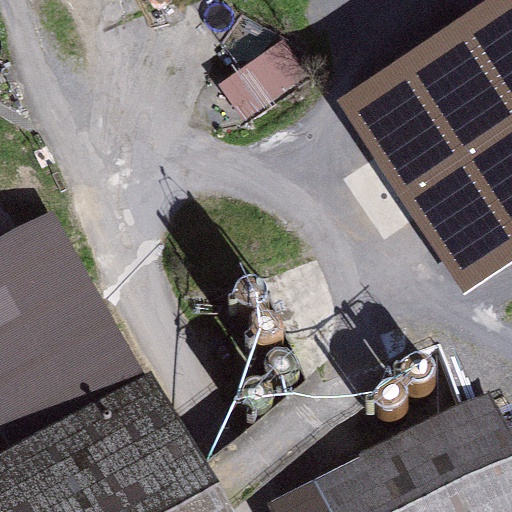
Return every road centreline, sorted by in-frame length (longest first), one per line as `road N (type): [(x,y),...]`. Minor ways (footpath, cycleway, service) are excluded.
road 1 (track): [(36,0),(141,267),(272,511)]
road 2 (unknown): [(103,171),(224,167),(281,186),(318,208),(352,257),(371,302),(367,385),(329,426),(254,478)]
